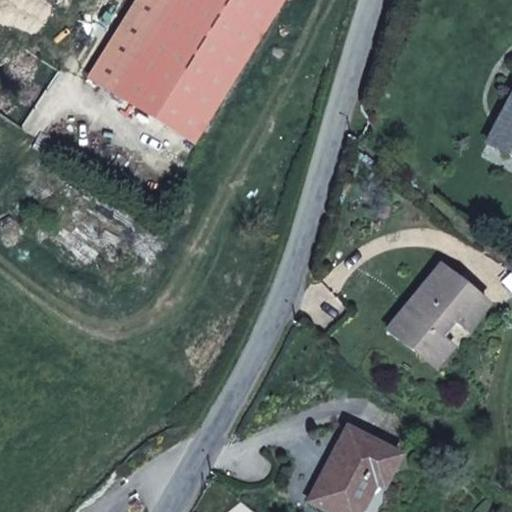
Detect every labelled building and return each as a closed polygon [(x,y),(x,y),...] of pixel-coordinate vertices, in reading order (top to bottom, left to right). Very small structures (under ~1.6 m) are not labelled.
[(137,0),(86,79),(112,94),(173,0),(137,0)] [(173,0),(112,94),(195,147),(261,40),(256,37),(279,0),(173,0)] [(511,97),(488,143),(511,156),(511,97)] [(466,330),(487,304),(441,266),(419,292),(426,298),(411,315),(405,309),(388,331),(423,359),(439,340),(454,321),(466,330)] [(435,369),(451,349),(439,340),(423,359),(435,369)] [(329,511),(359,511),(375,484),(382,488),(400,455),(348,428),(331,460),(333,461),(329,469),(327,468),(310,501),(329,511)]
